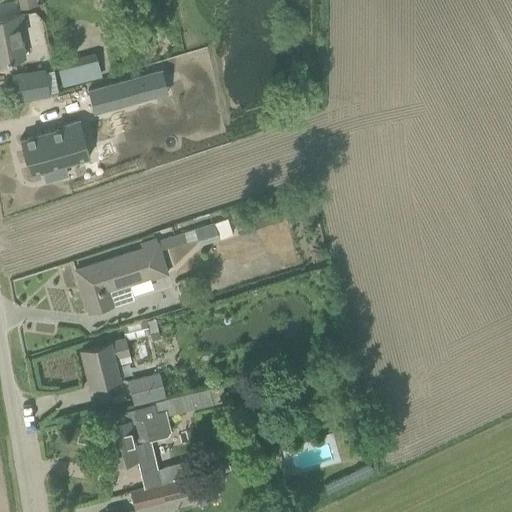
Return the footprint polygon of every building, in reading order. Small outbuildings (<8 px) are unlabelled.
[(20,13),(0,16),(0,61),(24,56),(18,28),(23,27),(20,13)] [(94,53),(57,63),(63,85),(100,76),(94,53)] [(43,68),(27,71),(32,96),(48,93),(43,68)] [(32,96),(27,71),(9,75),(14,100),(32,96)] [(151,72),(129,80),(137,103),(159,95),(151,72)] [(129,80),(76,99),(85,122),(137,102),(129,80)] [(63,127),(19,139),(28,173),(42,170),(44,180),(66,174),(64,163),(89,156),(79,120),(62,124),(63,127)] [(231,233),(226,218),(193,228),(197,238),(198,244),(231,233)] [(193,228),(155,241),(158,250),(197,238),(193,228)] [(155,241),(138,246),(139,248),(93,262),(74,268),(89,312),(133,298),(129,285),(152,278),(153,279),(166,275),(158,249),(155,241)] [(154,291),(150,279),(129,285),(133,298),(154,291)] [(121,327),(124,338),(125,338),(125,339),(149,333),(146,320),(121,327)] [(124,338),(109,342),(109,341),(80,349),(89,386),(119,378),(113,356),(129,352),(125,339),(125,338),(124,338)] [(129,352),(114,356),(116,365),(131,361),(129,352)] [(157,371),(126,380),(133,404),(164,395),(157,371)] [(170,430),(166,415),(212,404),(211,402),(224,399),(221,385),(201,390),(200,389),(153,401),(153,403),(133,408),(119,412),(121,422),(119,423),(99,427),(108,465),(128,460),(153,454),(150,440),(162,436),(167,435),(170,430)] [(139,473),(157,468),(154,454),(136,458),(139,473)] [(193,459),(139,473),(143,487),(192,474),(197,472),(193,459)] [(366,460),(322,482),(328,493),(372,471),(366,460)] [(228,463),(213,468),(215,475),(230,470),(228,463)] [(211,472),(193,476),(197,492),(194,492),(197,505),(218,499),(211,472)] [(197,492),(192,474),(143,487),(129,491),(134,508),(197,492)]
